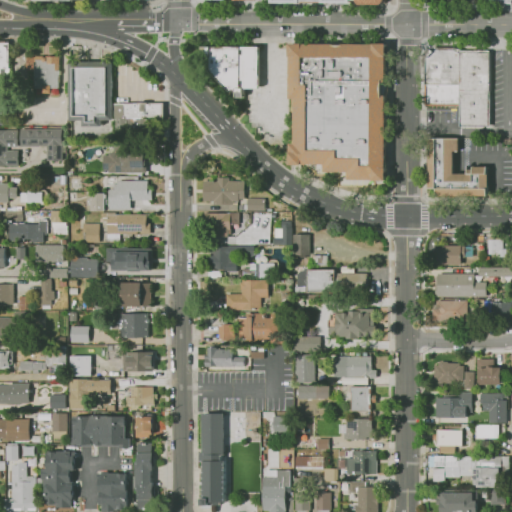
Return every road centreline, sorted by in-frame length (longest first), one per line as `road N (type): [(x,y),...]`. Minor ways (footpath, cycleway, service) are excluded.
road 1 (residential): [(406,25),(409,511)]
road 2 (residential): [(174,26),(511,25)]
road 3 (residential): [(184,213),(181,511)]
road 4 (secondary): [(177,78),(254,159),(338,210)]
road 5 (residential): [(174,26),(0,7)]
road 6 (residential): [(177,78),(173,121),(184,213)]
road 7 (residential): [(184,213),(186,164),(196,149),(221,142),(254,159)]
